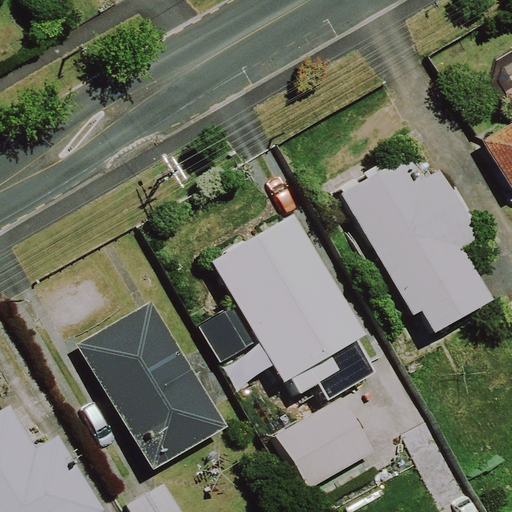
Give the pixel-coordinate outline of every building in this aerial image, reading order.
[(511,88),(493,99),(509,125),(470,148),(502,202),(511,196),(511,88)] [(406,321),(418,343),(477,311),(448,257),(465,248),(427,179),(409,189),(396,164),(329,201),(398,325),(406,321)] [(367,381),(281,223),(199,268),(224,313),(190,331),(210,368),(244,350),(268,392),(276,387),(285,404),(305,393),(314,410),(367,381)] [(511,302),(498,310),(511,333),(511,302)] [(214,436),(141,308),(66,351),(140,478),(214,436)] [(362,459),(333,407),(315,418),(314,416),(266,442),(296,496),(362,459)] [(0,511),(83,511),(44,443),(23,455),(0,414),(0,511)] [(167,511),(155,490),(117,510),(117,511),(167,511)]
